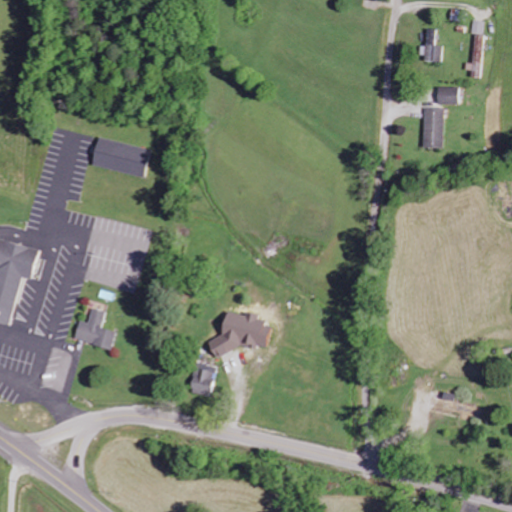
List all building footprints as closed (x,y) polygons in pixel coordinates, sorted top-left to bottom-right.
[(482,79),(487,22),(475,21),(473,34),(476,34),(473,64),(468,63),(467,70),(473,71),(472,78),(482,79)] [(444,62),(445,46),(438,46),(438,30),(428,30),(427,62),(444,62)] [(439,104),(460,105),(461,88),(439,87),(439,104)] [(446,109),(426,109),(425,149),(445,149),(446,109)] [(93,168),(145,177),(150,148),(98,139),(93,168)] [(0,324),(11,327),(22,278),(32,280),(39,249),(0,239),(0,324)] [(80,321),(76,341),(113,350),(117,332),(103,329),(107,312),(93,309),(90,323),(80,321)] [(210,397),(218,369),(197,363),(189,392),(210,397)] [(457,395),(445,392),(443,399),(435,397),(432,407),(480,421),(483,409),(455,401),(457,395)]
